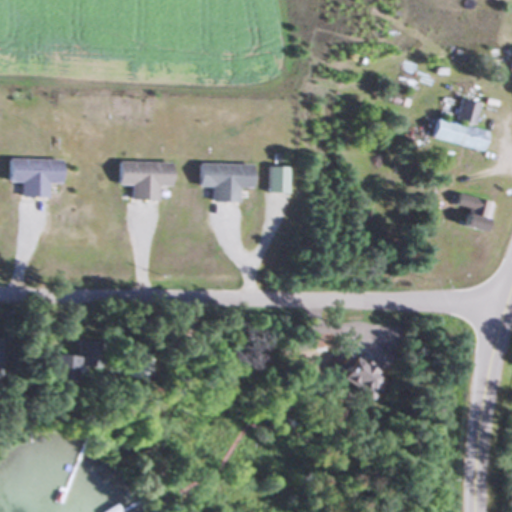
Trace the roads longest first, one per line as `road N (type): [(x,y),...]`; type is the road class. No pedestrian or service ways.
road 1 (residential): [(502,309),(0,294)]
road 2 (secondary): [(511,279),(481,393),(469,511)]
